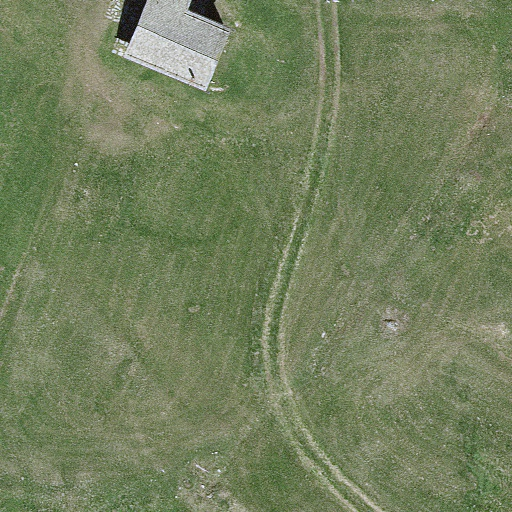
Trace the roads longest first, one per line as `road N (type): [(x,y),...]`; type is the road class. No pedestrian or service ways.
road 1 (track): [(371,511),(299,450),(260,374),(253,337),(321,147),(333,61),(327,0)]
road 2 (track): [(259,317),(251,193),(197,127),(130,86)]
